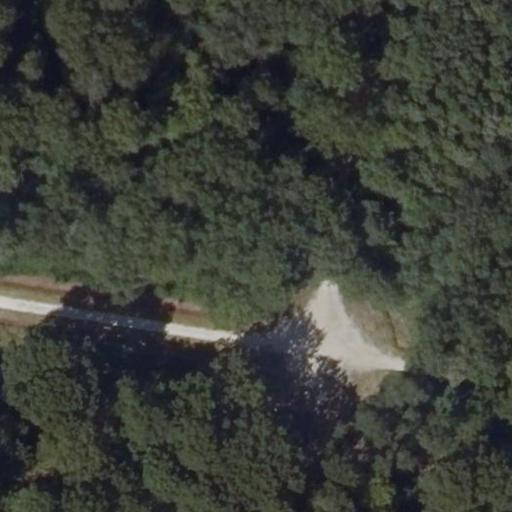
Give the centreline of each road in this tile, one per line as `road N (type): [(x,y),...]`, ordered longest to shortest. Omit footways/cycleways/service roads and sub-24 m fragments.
road 1 (track): [(369,0),(320,356)]
road 2 (track): [(0,306),(320,356)]
road 3 (track): [(320,356),(511,385)]
road 4 (track): [(320,356),(294,511)]
